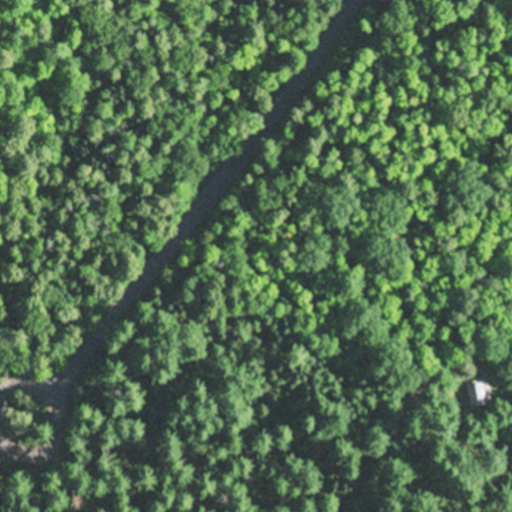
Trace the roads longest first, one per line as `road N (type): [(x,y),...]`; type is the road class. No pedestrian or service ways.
road 1 (residential): [(85,366),(362,0)]
road 2 (residential): [(13,383),(0,392),(14,443),(45,434),(65,412),(85,366),(13,383)]
